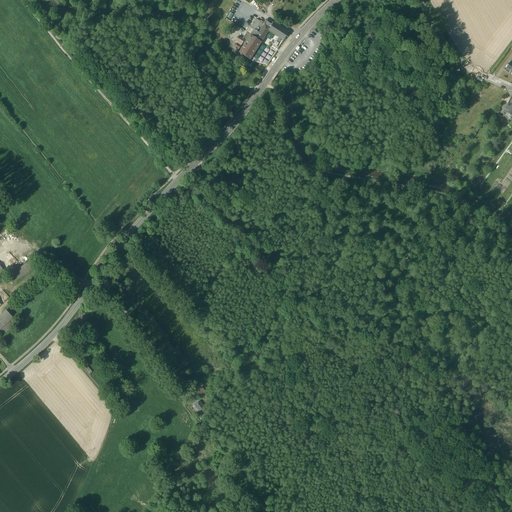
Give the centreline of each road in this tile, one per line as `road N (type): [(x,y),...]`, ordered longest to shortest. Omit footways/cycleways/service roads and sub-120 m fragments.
road 1 (secondary): [(0,382),(54,335),(120,243),(236,122),(335,0)]
road 2 (track): [(456,511),(353,428),(292,405),(224,511)]
road 3 (tertiary): [(511,89),(460,61),(419,0)]
